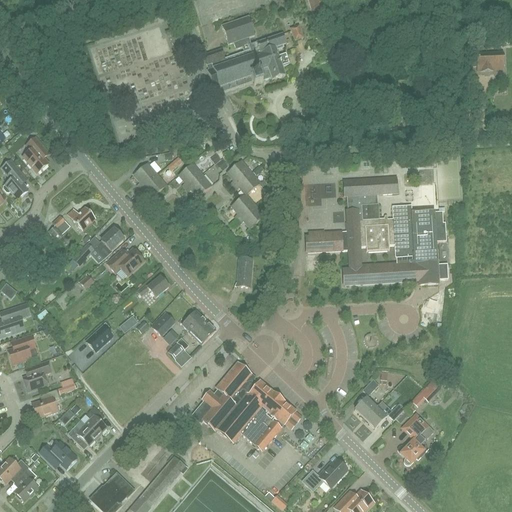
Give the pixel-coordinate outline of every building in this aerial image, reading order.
[(308,0),(314,19),(330,13),(325,0),(308,0)] [(282,68),(289,66),(286,56),(279,59),(277,52),(284,50),(283,47),(286,46),(283,37),(252,47),(249,39),(255,37),(249,19),(222,28),(228,46),(234,45),(236,51),(243,49),(244,54),(243,54),(253,84),(254,87),(263,84),(262,83),(271,80),(272,82),(285,78),(282,68)] [(304,40),(299,27),(290,31),(295,43),(304,40)] [(253,84),(243,54),(225,60),(222,52),(204,58),(206,67),(207,67),(209,72),(208,72),(214,91),(220,89),(222,95),(253,84)] [(477,55),(477,73),(505,73),(504,55),(477,55)] [(49,166),(44,161),(49,156),(36,140),(27,148),(31,153),(23,160),(37,176),(49,166)] [(177,153),(157,154),(158,161),(178,160),(177,153)] [(181,160),(162,174),(167,180),(185,166),(181,160)] [(27,183),(11,163),(2,170),(11,182),(5,187),(6,187),(4,189),(4,191),(7,195),(9,195),(11,194),(18,202),(28,194),(23,187),(27,183)] [(233,189),(251,175),(241,163),(227,175),(234,183),(231,186),(233,189)] [(140,191),(157,177),(148,166),(134,178),(140,186),(138,188),(140,191)] [(185,191),(202,177),(193,166),(179,178),(185,186),(183,188),(185,191)] [(245,197),(246,197),(260,186),(251,175),(233,189),(236,192),(239,190),(245,197)] [(167,188),(157,177),(140,191),(143,194),(146,192),(152,200),(167,188)] [(212,188),(202,177),(185,191),(188,194),(191,192),(197,200),(212,188)] [(395,247),(393,221),(388,221),(388,219),(388,218),(387,218),(386,218),(385,218),(385,219),(385,220),(380,221),(379,206),(378,196),(398,195),(397,180),(344,183),(345,198),(348,198),(348,212),(347,212),(348,234),(324,235),(324,233),(310,234),(310,239),(306,239),(307,255),(349,252),(350,271),(343,271),(344,287),(416,283),(416,281),(420,281),(420,287),(439,286),(439,282),(449,281),(448,266),(438,267),(438,266),(408,268),(407,265),(397,266),(397,265),(362,268),(361,249),(367,249),(367,253),(390,252),(390,248),(395,247)] [(238,222),(255,208),(246,197),(245,197),(231,209),(238,217),(235,219),(238,222)] [(397,259),(397,265),(397,266),(407,265),(408,268),(438,266),(437,244),(447,243),(446,225),(444,225),(443,214),(435,214),(412,215),(412,207),(392,209),(393,218),(393,221),(395,247),(396,259),(397,259)] [(264,219),(255,208),(238,222),(240,226),(243,223),(250,231),(264,219)] [(82,232),(95,221),(85,210),(78,217),(73,212),(68,217),(82,232)] [(53,225),(55,228),(49,233),(58,242),(64,237),(58,231),(66,224),(61,218),(53,225)] [(99,254),(105,261),(112,254),(111,252),(124,241),(115,231),(102,243),(96,248),(100,253),(99,254)] [(94,252),(87,246),(73,261),(79,267),(94,252)] [(128,278),(144,263),(133,251),(127,257),(123,252),(107,266),(115,275),(121,270),(128,278)] [(215,263),(224,263),(223,254),(215,254),(215,263)] [(251,290),(253,261),(239,260),(236,289),(251,290)] [(94,284),(89,279),(82,286),(87,291),(94,284)] [(156,300),(169,289),(168,288),(169,287),(165,283),(165,284),(161,279),(154,285),(152,283),(139,294),(142,298),(149,292),(156,300)] [(236,293),(220,286),(216,295),(232,302),(236,293)] [(0,340),(25,332),(21,320),(31,317),(27,306),(0,315),(0,316),(2,323),(0,323),(0,340)] [(201,332),(208,325),(208,324),(208,325),(196,314),(182,327),(189,334),(194,329),(196,330),(198,328),(201,332)] [(176,324),(167,315),(153,329),(161,338),(176,324)] [(148,328),(144,324),(137,331),(141,335),(148,328)] [(216,333),(208,325),(201,332),(198,328),(196,330),(194,329),(189,334),(202,347),(216,333)] [(103,328),(86,343),(96,354),(112,339),(103,328)] [(171,347),(182,340),(177,332),(166,339),(171,347)] [(38,358),(31,338),(10,345),(12,352),(8,353),(13,366),(38,358)] [(175,362),(185,353),(177,346),(168,355),(175,362)] [(43,376),(51,374),(47,364),(34,369),(37,376),(23,380),(28,393),(47,387),(43,376)] [(299,418),(295,414),(295,413),(260,384),(259,385),(254,381),(256,379),(238,364),(216,391),(217,392),(214,397),(210,394),(203,402),(204,403),(192,418),(202,426),(204,423),(215,433),(217,431),(230,442),(234,437),(235,437),(238,433),(262,453),(281,430),(274,423),(275,422),(277,424),(279,421),(285,426),(286,425),(290,429),(292,428),(299,420),(299,418)] [(76,372),(81,378),(85,375),(80,369),(76,372)] [(368,398),(379,387),(373,382),(362,393),(368,398)] [(433,383),(419,397),(424,401),(437,387),(433,383)] [(60,396),(76,391),(74,385),(58,391),(60,396)] [(53,404),(60,401),(57,391),(47,395),(49,401),(32,406),(37,420),(57,413),(53,404)] [(365,421),(376,410),(366,400),(355,412),(365,421)] [(394,423),(395,421),(403,413),(404,412),(398,407),(388,417),(394,423)] [(90,421),(85,427),(97,439),(107,430),(100,423),(105,419),(94,408),(86,417),(90,421)] [(386,420),(376,410),(365,421),(375,431),(386,420)] [(403,413),(395,421),(400,426),(408,417),(403,413)] [(406,451),(404,449),(403,448),(402,448),(401,448),(400,448),(399,449),(398,450),(398,451),(398,453),(398,454),(399,455),(405,461),(404,462),(404,463),(404,465),(404,466),(405,467),(406,467),(407,468),(409,468),(410,468),(411,467),(419,459),(420,460),(428,453),(422,447),(427,440),(433,434),(416,417),(402,431),(414,443),(406,451)] [(97,439),(85,427),(80,431),(76,427),(67,436),(78,446),(82,442),(89,448),(97,439)] [(384,438),(388,444),(397,437),(393,431),(384,438)] [(220,447),(221,442),(200,438),(199,443),(220,447)] [(57,472),(62,467),(66,471),(76,461),(60,445),(52,453),(47,447),(39,455),(57,472)] [(259,468),(261,462),(243,459),(242,465),(259,468)] [(149,511),(186,470),(175,460),(129,511),(149,511)] [(19,480),(29,470),(21,463),(16,467),(10,461),(0,471),(0,480),(6,486),(15,476),(19,480)] [(330,491),(348,472),(337,462),(332,467),(330,465),(322,474),(325,476),(321,481),(313,474),(303,485),(313,494),(323,484),(330,491)] [(29,470),(19,480),(23,484),(14,494),(24,504),(38,490),(38,489),(39,487),(35,483),(33,485),(32,483),(37,478),(28,471),(29,470)] [(116,511),(121,508),(119,506),(126,499),(127,500),(134,493),(116,476),(109,483),(111,484),(108,487),(107,485),(103,489),(102,489),(90,501),(101,511),(116,511)] [(336,511),(337,511),(366,511),(374,505),(362,494),(357,499),(352,494),(336,511)] [(275,506),(280,500),(277,497),(272,504),(275,506)]
